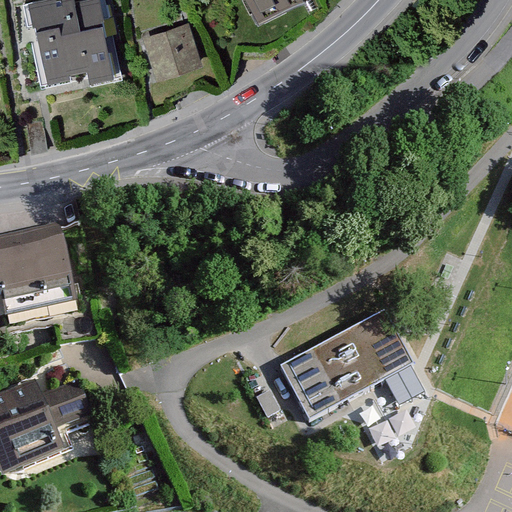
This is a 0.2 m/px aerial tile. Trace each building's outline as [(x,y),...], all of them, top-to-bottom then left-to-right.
[(86,0),(79,0),(38,8),(56,93),(97,85),(99,94),(122,89),(109,29),(121,26),(117,4),(88,10),(86,0)] [(245,0),(262,29),(313,0),(245,0)] [(189,29),(142,45),(156,89),(203,73),(189,29)] [(63,234),(0,246),(0,311),(5,311),(9,336),(63,325),(60,312),(77,309),(63,234)] [(388,316),(282,368),(311,427),(373,397),(380,411),(423,389),(388,316)] [(0,487),(1,491),(67,467),(58,443),(93,430),(77,389),(42,401),(38,390),(0,404),(0,487)]
